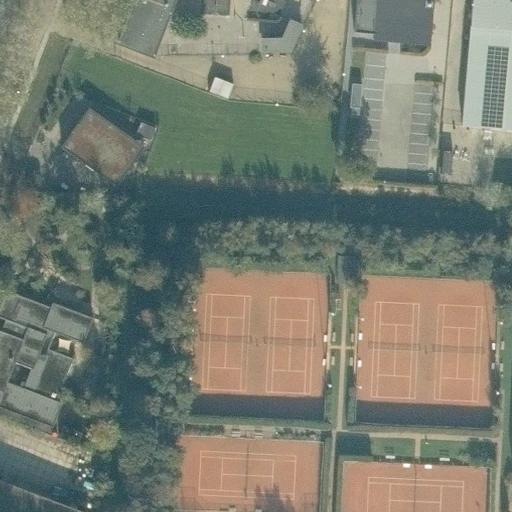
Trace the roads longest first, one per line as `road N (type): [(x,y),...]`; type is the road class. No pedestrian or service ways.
road 1 (unknown): [(111,49),(186,69),(292,73),(333,41),(353,0)]
road 2 (residential): [(0,121),(46,0)]
